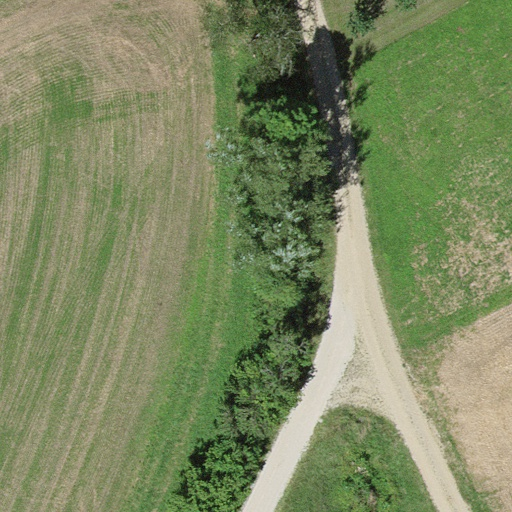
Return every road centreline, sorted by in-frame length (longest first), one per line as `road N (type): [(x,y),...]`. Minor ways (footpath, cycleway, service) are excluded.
road 1 (track): [(441,511),(392,409),(352,255),(308,0)]
road 2 (track): [(256,511),(352,255)]
